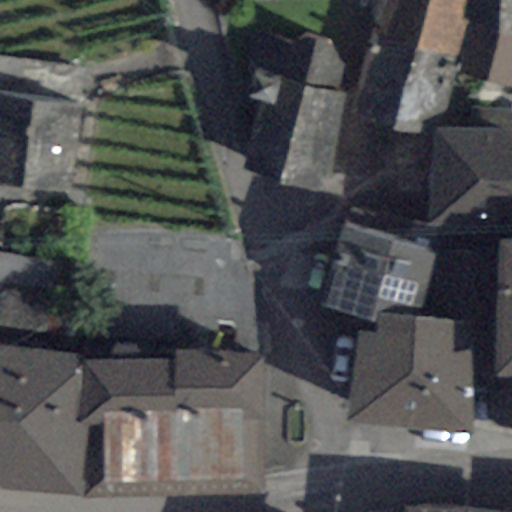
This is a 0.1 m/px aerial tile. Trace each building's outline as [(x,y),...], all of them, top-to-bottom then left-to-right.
[(390,0),(385,19),(451,38),(462,0),(390,0)] [(451,38),(385,19),(363,92),(429,112),(451,38)] [(269,83),(250,159),(317,177),(346,63),(334,60),(336,53),(330,44),(317,38),(302,38),(293,41),(291,49),(279,46),(275,62),(260,59),(255,80),(269,83)] [(0,85),(0,170),(66,180),(78,97),(0,85)] [(438,116),(432,207),(480,211),(482,177),(508,179),(511,121),(438,116)] [(379,304),(379,295),(417,298),(432,242),(345,218),(326,292),(366,303),(379,304)] [(503,345),(511,344),(511,220),(500,221),(501,241),(503,318),(503,345)] [(501,241),(432,242),(417,298),(468,302),(467,317),(503,318),(501,241)] [(366,303),(357,405),(459,413),(467,317),(468,302),(417,298),(379,295),(379,304),(366,303)] [(86,353),(84,472),(264,474),(265,343),(243,342),(177,342),(177,354),(86,353)] [(0,345),(0,464),(84,472),(86,353),(0,345)] [(464,511),(465,501),(410,496),(408,511),(464,511)] [(511,511),(511,504),(465,501),(464,511),(511,511)]
